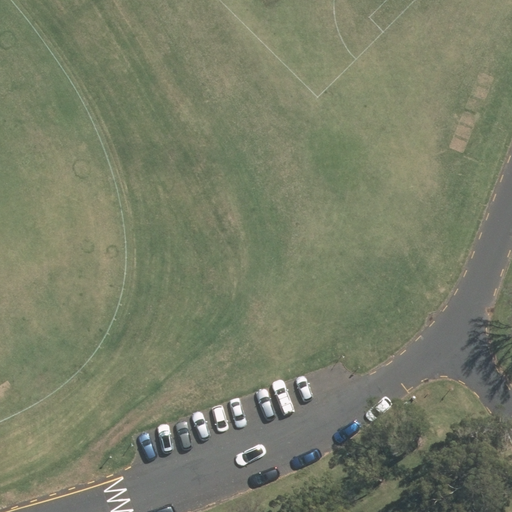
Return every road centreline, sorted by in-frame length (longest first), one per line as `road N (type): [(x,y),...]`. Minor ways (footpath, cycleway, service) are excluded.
road 1 (residential): [(454,334),(310,431),(98,511)]
road 2 (residential): [(511,191),(454,334)]
